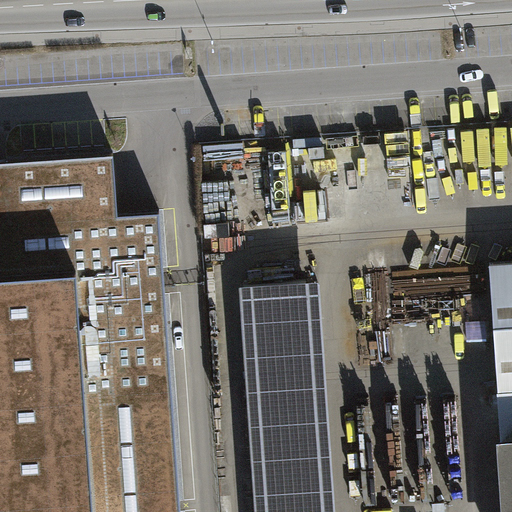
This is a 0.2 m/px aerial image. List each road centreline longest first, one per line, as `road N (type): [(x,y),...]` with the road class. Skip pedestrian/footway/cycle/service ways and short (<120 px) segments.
road 1 (unclassified): [(511,70),(0,106)]
road 2 (unknown): [(337,238),(258,244),(227,264),(237,511)]
road 3 (primary): [(118,1),(264,9),(367,0)]
road 4 (unknown): [(344,382),(436,379),(457,387),(472,404),(478,511)]
road 5 (unknown): [(511,226),(337,238)]
road 6 (unknown): [(337,238),(344,382)]
road 7 (unknown): [(344,382),(352,511)]
